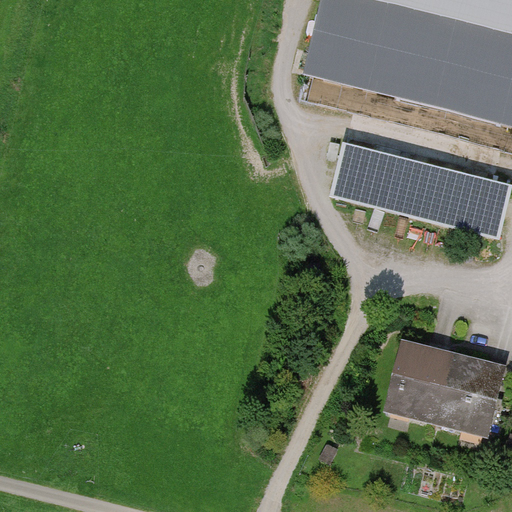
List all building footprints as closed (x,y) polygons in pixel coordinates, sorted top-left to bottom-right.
[(511,0),(328,0),(308,77),(511,129),(511,0)] [(511,195),(345,154),(333,200),(499,241),(511,195)] [(402,352),(388,412),(438,424),(453,365),(402,352)] [(453,365),(438,424),(488,437),(504,377),(453,365)] [(342,457),(328,451),(323,465),(336,470),(342,457)]
